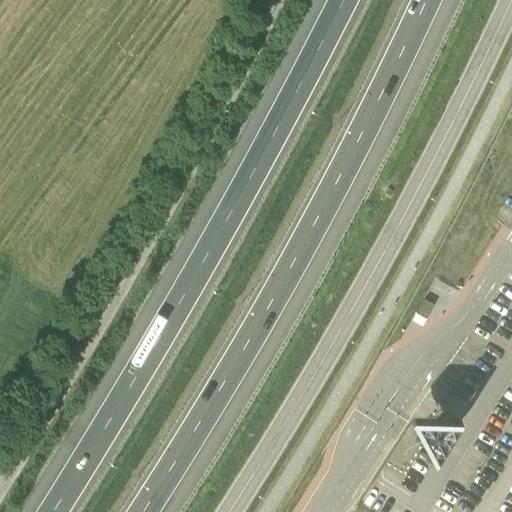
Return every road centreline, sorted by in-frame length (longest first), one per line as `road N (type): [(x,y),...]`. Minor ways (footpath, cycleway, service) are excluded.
road 1 (motorway): [(343,0),(49,511)]
road 2 (tertiary): [(227,511),(412,192),(507,0)]
road 3 (motorway): [(145,511),(317,216),(425,0)]
road 4 (unclassified): [(0,481),(115,309),(284,0)]
